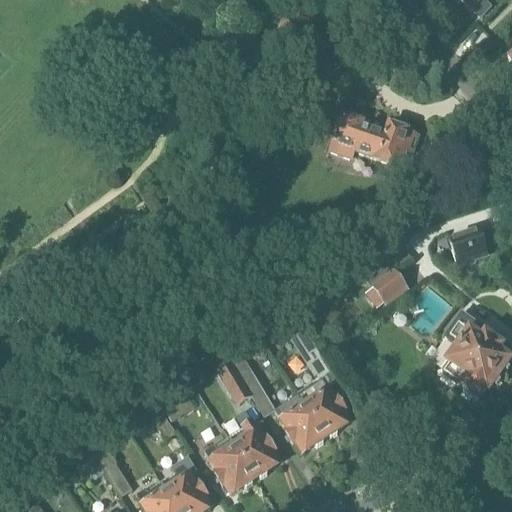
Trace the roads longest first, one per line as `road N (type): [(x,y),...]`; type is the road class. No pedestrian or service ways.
road 1 (residential): [(511,140),(492,100),(390,0)]
road 2 (residential): [(352,511),(434,473),(511,458)]
